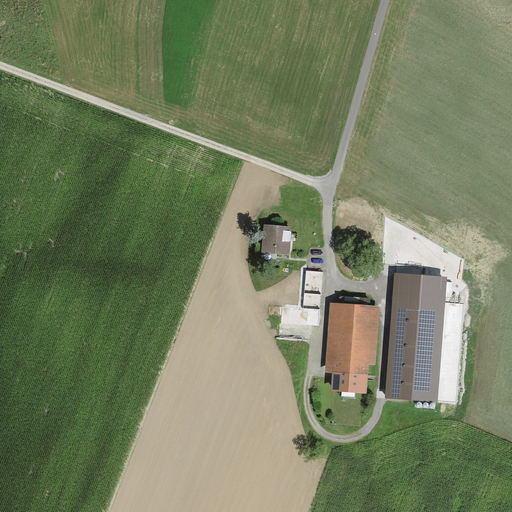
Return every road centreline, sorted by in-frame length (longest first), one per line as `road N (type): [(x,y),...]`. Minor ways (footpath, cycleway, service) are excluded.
road 1 (track): [(0,66),(327,187)]
road 2 (track): [(374,288),(339,284),(332,273),(327,187),(384,0)]
